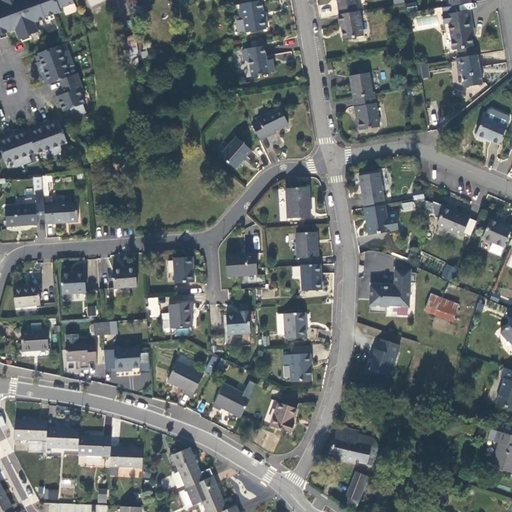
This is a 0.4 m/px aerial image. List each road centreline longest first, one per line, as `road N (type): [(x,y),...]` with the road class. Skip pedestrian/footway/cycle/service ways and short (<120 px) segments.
road 1 (residential): [(329,157),(349,262),(346,336),(332,404),(289,493)]
road 2 (residential): [(289,493),(204,439),(150,418),(0,386)]
road 3 (residential): [(8,259),(27,251),(208,241)]
road 4 (residential): [(511,189),(420,147),(329,157)]
road 5 (residential): [(299,0),(329,157)]
road 6 (residential): [(208,241),(279,172),(329,157)]
